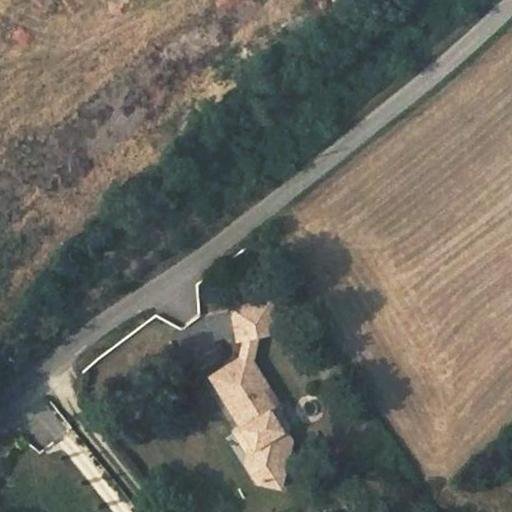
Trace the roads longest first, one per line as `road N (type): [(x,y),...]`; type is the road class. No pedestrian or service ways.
road 1 (unclassified): [(0,412),(44,370),(446,68),(510,0)]
road 2 (track): [(44,370),(156,511)]
